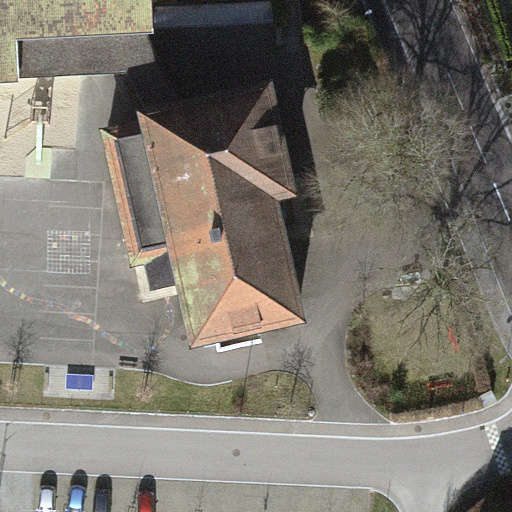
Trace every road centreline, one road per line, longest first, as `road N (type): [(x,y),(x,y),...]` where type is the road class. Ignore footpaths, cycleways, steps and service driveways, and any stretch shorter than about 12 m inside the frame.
road 1 (residential): [(0,438),(432,458),(511,440)]
road 2 (tertiary): [(412,0),(511,231)]
